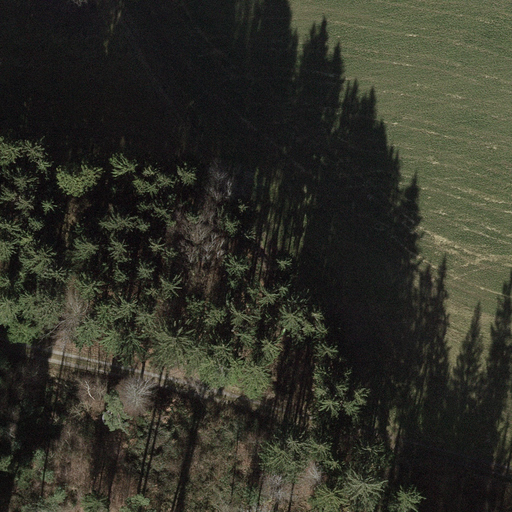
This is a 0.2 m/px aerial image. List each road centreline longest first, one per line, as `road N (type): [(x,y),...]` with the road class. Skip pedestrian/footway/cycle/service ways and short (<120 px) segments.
road 1 (track): [(428,439),(354,375),(226,187),(116,0)]
road 2 (track): [(0,341),(317,433),(428,439)]
